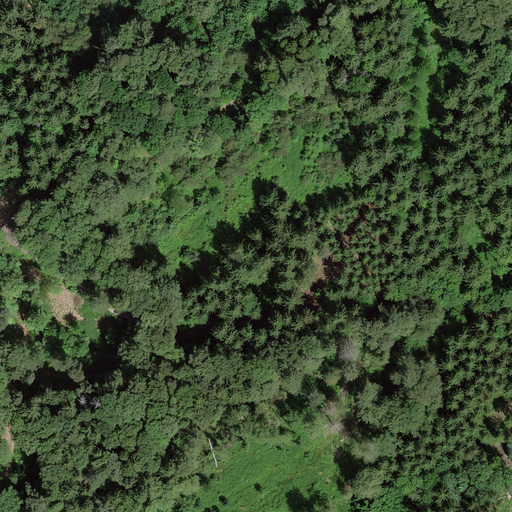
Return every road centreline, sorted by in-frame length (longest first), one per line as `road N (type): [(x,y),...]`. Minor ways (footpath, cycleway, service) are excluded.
road 1 (track): [(0,230),(99,299),(170,332),(355,305),(511,305)]
road 2 (track): [(395,0),(243,98),(93,154),(0,217)]
